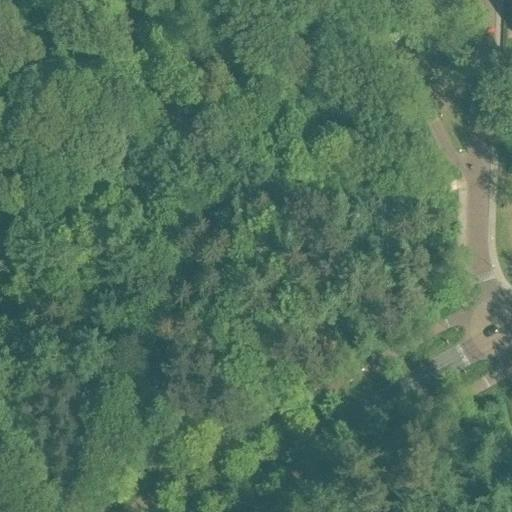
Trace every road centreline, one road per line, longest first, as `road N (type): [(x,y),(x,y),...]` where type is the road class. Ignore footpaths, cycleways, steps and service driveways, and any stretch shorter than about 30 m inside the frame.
road 1 (tertiary): [(505,329),(188,511)]
road 2 (residential): [(483,0),(476,257),(505,329)]
